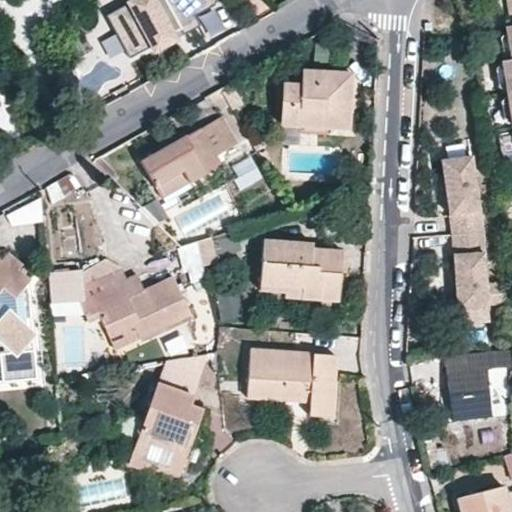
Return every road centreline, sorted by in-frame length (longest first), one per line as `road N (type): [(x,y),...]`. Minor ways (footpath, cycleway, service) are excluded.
road 1 (residential): [(396,0),(381,294),(406,471)]
road 2 (residential): [(0,183),(323,0)]
road 3 (residential): [(406,471),(261,492)]
